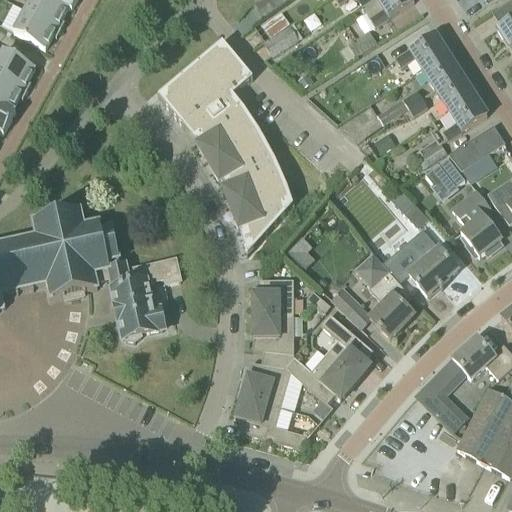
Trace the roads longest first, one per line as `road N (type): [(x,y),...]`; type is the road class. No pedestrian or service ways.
road 1 (residential): [(199,466),(229,380),(240,293),(208,207),(114,85)]
road 2 (residential): [(325,500),(332,478),(453,339),(511,296)]
road 3 (secondary): [(199,466),(78,447),(0,445)]
road 4 (residential): [(91,0),(0,166)]
road 5 (residential): [(511,122),(431,0)]
